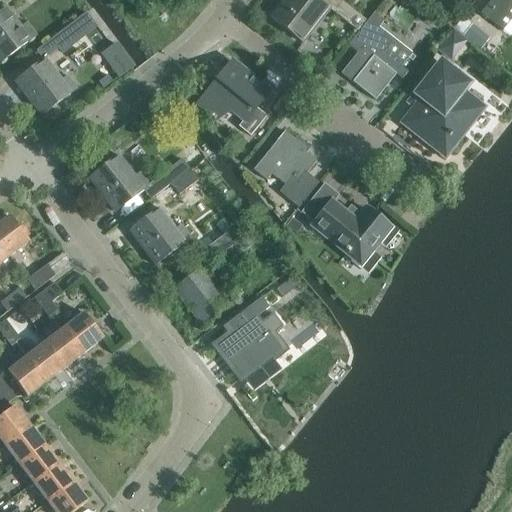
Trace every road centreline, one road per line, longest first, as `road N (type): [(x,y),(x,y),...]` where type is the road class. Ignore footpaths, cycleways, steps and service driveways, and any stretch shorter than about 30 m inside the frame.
road 1 (residential): [(131,511),(192,426),(197,402),(188,378),(28,170)]
road 2 (residential): [(415,174),(220,20)]
road 3 (residential): [(28,170),(220,20)]
